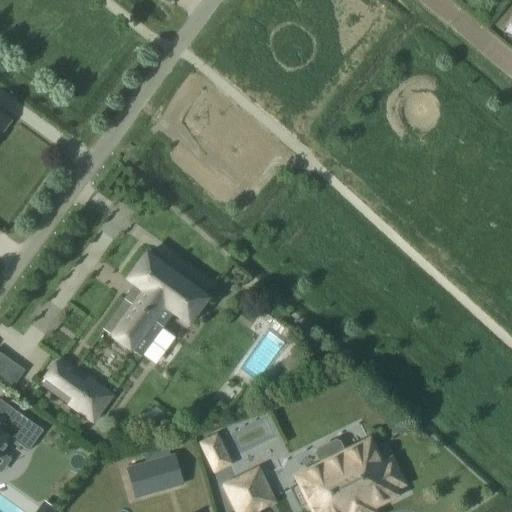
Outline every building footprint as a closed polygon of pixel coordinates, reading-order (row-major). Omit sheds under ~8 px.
[(136,286),(103,330),(140,357),(173,313),(189,324),(207,299),(146,254),(128,280),(136,286)] [(0,374),(17,386),(29,368),(0,349),(0,374)] [(60,358),(41,384),(93,422),(102,407),(79,391),(88,378),(60,358)] [(0,447),(8,437),(28,451),(43,431),(17,412),(3,432),(0,429),(0,447)] [(216,437),(202,444),(215,471),(229,464),(216,437)] [(381,466),(369,441),(297,477),(314,511),(362,511),(396,495),(393,489),(393,488),(395,485),(397,481),(397,477),(396,473),(394,469),(390,467),(386,466),(382,466),(381,466)] [(126,468),(135,499),(183,485),(175,454),(126,468)] [(258,470),(225,486),(237,511),(253,511),(274,502),(258,470)]
